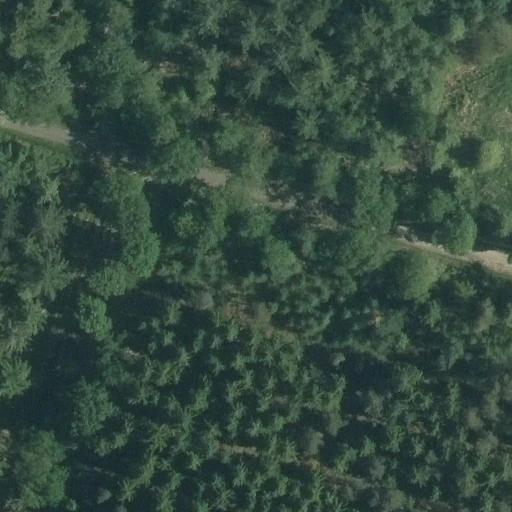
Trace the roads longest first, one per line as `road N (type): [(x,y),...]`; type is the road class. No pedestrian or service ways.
road 1 (track): [(144,0),(0,492)]
road 2 (unclassified): [(511,266),(99,150)]
